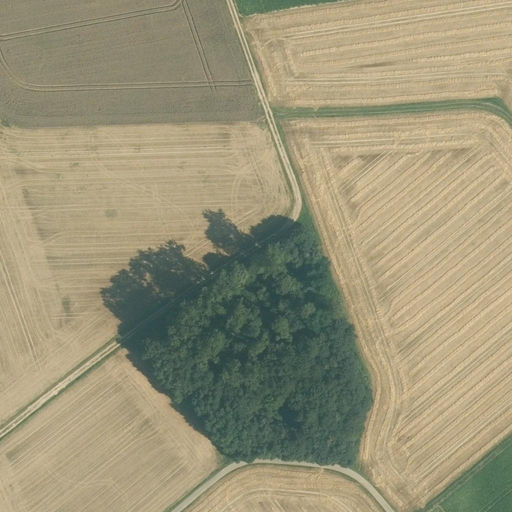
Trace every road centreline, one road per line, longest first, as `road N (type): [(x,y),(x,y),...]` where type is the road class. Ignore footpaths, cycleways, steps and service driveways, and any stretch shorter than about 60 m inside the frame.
road 1 (track): [(230,0),(298,198),(291,225),(136,328),(0,435)]
road 2 (track): [(391,511),(344,470),(268,458),(234,465),(176,511)]
road 3 (track): [(269,115),(485,104),(511,122)]
